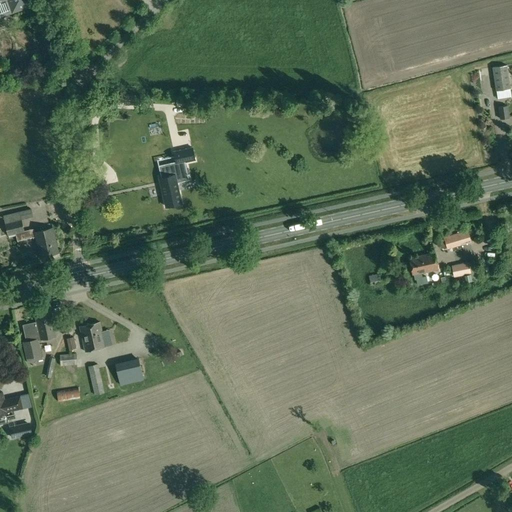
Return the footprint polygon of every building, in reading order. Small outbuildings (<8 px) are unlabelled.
[(0,0),(0,16),(12,13),(31,6),(28,0),(0,0)] [(507,65),(492,67),(496,92),(511,89),(507,65)] [(508,106),(499,107),(500,119),(509,118),(508,106)] [(172,159),(175,158),(176,164),(195,160),(192,148),(174,152),(174,153),(171,153),(172,159)] [(179,177),(159,181),(164,209),(180,206),(176,186),(181,185),(179,177)] [(17,241),(36,236),(40,256),(58,252),(53,228),(35,232),(34,229),(24,231),(21,220),(33,216),(31,209),(4,216),(5,221),(8,234),(15,232),(17,241)] [(467,231),(444,238),(447,249),(471,242),(470,240),(475,238),(473,229),(467,231)] [(422,276),(421,273),(438,269),(434,253),(409,258),(412,274),(413,274),(414,277),(416,277),(417,284),(427,282),(426,275),(422,276)] [(462,283),(471,281),(480,279),(476,261),(453,266),(455,276),(461,275),(462,283)] [(392,271),(369,275),(370,286),(394,281),(392,271)] [(23,324),(26,341),(23,341),(27,358),(28,362),(43,359),(40,342),(39,342),(39,339),(55,335),(50,310),(35,313),(37,321),(23,324)] [(101,322),(80,327),(86,352),(107,347),(101,322)] [(67,338),(69,350),(76,348),(74,336),(67,338)] [(77,353),(71,353),(60,354),(61,366),(77,364),(77,353)] [(51,378),(55,358),(50,357),(45,376),(51,378)] [(139,357),(115,363),(121,385),(144,379),(139,357)] [(98,363),(89,365),(95,394),(105,392),(98,363)] [(79,388),(57,392),(58,401),(80,397),(79,388)] [(15,417),(14,410),(23,408),(20,396),(4,400),(2,392),(0,392),(0,424),(9,422),(8,419),(15,417)] [(27,423),(10,427),(12,438),(30,434),(27,423)]
